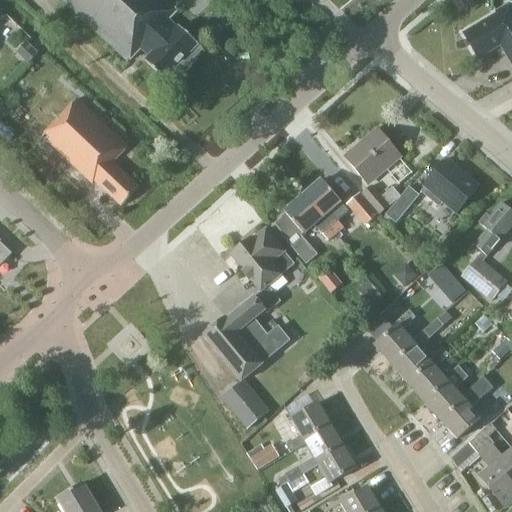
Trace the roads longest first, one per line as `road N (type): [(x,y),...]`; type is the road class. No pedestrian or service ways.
road 1 (tertiary): [(91,288),(373,34)]
road 2 (residential): [(511,156),(373,34)]
road 3 (residential): [(423,511),(338,373)]
road 4 (residential): [(0,189),(91,288)]
road 5 (residential): [(0,511),(93,416)]
